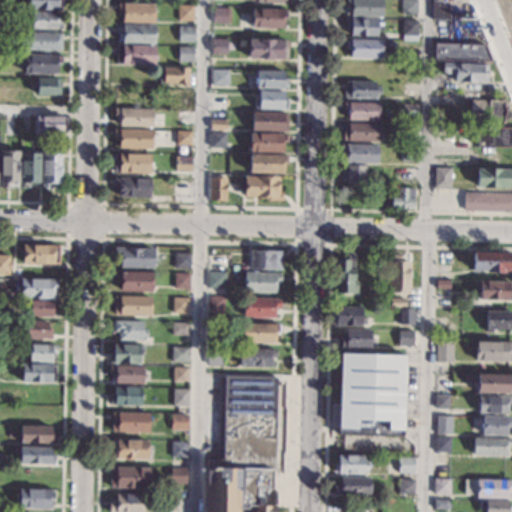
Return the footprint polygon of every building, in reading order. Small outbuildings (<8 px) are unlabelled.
[(61,0),(61,10),(26,9),(26,0),(61,0)] [(381,0),(381,17),(349,17),(349,8),(344,8),(344,0),(381,0)] [(417,0),(417,15),(400,14),(401,0),(417,0)] [(153,5),(153,23),(140,23),(140,24),(129,24),(129,23),(120,22),(121,14),(117,14),(117,4),(153,5)] [(449,14),(449,20),(431,20),(432,4),(443,4),(449,14)] [(192,5),(192,21),(177,21),(177,5),(192,5)] [(227,9),(227,23),(212,23),(212,8),(227,9)] [(251,8),(287,10),(287,19),(282,19),(282,28),(273,28),(273,29),(263,29),(263,28),(250,27),(251,8)] [(56,13),(56,20),(61,20),(61,30),(31,29),(32,12),(56,13)] [(376,21),(381,21),(381,30),(376,30),(376,37),(348,36),(348,30),(344,29),(345,19),(376,20),(376,21)] [(417,21),(417,35),(401,35),(401,20),(417,21)] [(154,26),(153,45),(120,44),(120,34),(116,34),(116,25),(154,26)] [(191,27),(191,42),(177,42),(177,26),(191,27)] [(61,33),(61,51),(47,51),(47,52),(41,52),(41,51),(24,50),(25,32),(61,33)] [(286,40),(286,59),(272,59),(272,60),(260,60),(260,59),(247,58),(247,39),(286,40)] [(225,40),(225,55),(212,55),(210,55),(211,40),(225,40)] [(381,58),(349,58),(349,47),(344,47),(344,40),(381,41),(381,58)] [(486,43),(494,61),(452,61),(452,55),(446,55),(446,53),(434,52),(434,43),(478,44),(478,42),(486,43)] [(154,46),(154,66),(115,65),(115,45),(154,46)] [(192,48),(192,62),(177,62),(177,47),(192,48)] [(61,55),(60,64),(56,64),(56,74),(23,73),(24,54),(61,55)] [(487,83),(452,82),(452,74),(440,73),(440,63),(487,63),(487,83)] [(188,69),(188,87),(181,86),(181,84),(157,83),(158,68),(188,69)] [(228,70),(227,86),(210,85),(210,70),(228,70)] [(283,70),(283,78),(287,78),(286,89),(255,89),(255,84),(252,84),(252,78),(255,78),(256,70),(283,70)] [(60,79),(59,95),(34,94),(35,89),(32,89),(32,79),(60,79)] [(374,86),(379,86),(379,95),(375,94),(375,100),(345,99),(343,97),(343,89),(344,89),(344,81),(374,82),(374,86)] [(283,91),(283,99),(287,99),(286,110),(255,109),(255,98),(259,98),(259,90),(283,91)] [(225,95),(224,111),(210,110),(210,95),(225,95)] [(511,117),(503,120),(503,123),(470,122),(471,99),(504,100),(511,117)] [(378,121),(347,121),(347,112),(343,111),(343,102),(378,103),(378,121)] [(416,118),(396,118),(396,104),(417,104),(416,118)] [(152,109),(151,127),(117,126),(118,117),(112,117),(112,108),(152,109)] [(191,111),(191,126),(175,125),(175,110),(191,111)] [(233,128),(227,128),(227,130),(209,130),(209,120),(224,120),(224,111),(233,111),(233,128)] [(287,113),(286,132),(250,131),(251,112),(287,113)] [(65,117),(65,135),(34,134),(35,117),(65,117)] [(379,142),(341,141),(341,124),(379,124),(379,142)] [(415,141),(399,141),(399,125),(415,125),(415,141)] [(511,146),(475,146),(475,128),(511,128),(511,146)] [(151,131),(151,149),(136,148),(136,150),(126,150),(126,149),(117,148),(117,140),(112,140),(113,130),(151,131)] [(190,132),(189,146),(174,146),(175,131),(190,132)] [(225,133),(224,149),(209,148),(209,132),(225,133)] [(286,134),(286,143),(282,143),(282,153),(249,152),(249,133),(286,134)] [(376,164),(344,164),(344,154),(340,154),(340,145),(377,145),(376,164)] [(416,147),(415,162),(399,162),(400,146),(416,147)] [(0,150),(19,151),(18,187),(10,187),(10,189),(0,188),(0,150)] [(61,151),(60,164),(62,164),(61,176),(60,176),(60,184),(49,184),(49,190),(41,189),(42,150),(61,151)] [(39,153),(38,183),(28,183),(28,188),(20,188),(21,152),(39,153)] [(150,154),(149,174),(112,172),(113,153),(150,154)] [(286,155),(286,164),(282,164),(282,173),(249,172),(250,154),(286,155)] [(190,157),(189,172),(174,172),(174,156),(190,157)] [(365,175),(370,175),(370,185),(344,185),(345,182),(340,182),(340,167),(345,167),(345,165),(365,166),(365,175)] [(449,188),(434,188),(434,167),(450,168),(449,188)] [(511,187),(475,187),(475,170),(511,170),(511,187)] [(279,177),(278,193),(282,193),(282,202),(265,201),(265,199),(256,199),(256,198),(242,197),(243,191),(237,191),(237,178),(242,178),(242,176),(279,177)] [(226,177),(225,202),(207,201),(208,177),(226,177)] [(150,179),(149,185),(151,185),(151,190),(149,190),(149,198),(116,197),(116,187),(112,187),(112,178),(150,179)] [(188,181),(188,197),(171,196),(172,181),(188,181)] [(411,209),(386,209),(386,197),(382,197),(382,187),(412,188),(411,209)] [(511,212),(462,212),(463,193),(511,193),(511,212)] [(59,245),(58,265),(21,263),(22,244),(59,245)] [(124,247),(124,248),(153,249),(152,268),(117,267),(117,257),(111,257),(111,246),(124,247)] [(280,251),(280,271),(249,270),(249,250),(280,251)] [(188,252),(188,269),(173,269),(174,251),(188,252)] [(511,272),(503,272),(502,273),(484,273),(484,271),(477,271),(477,273),(472,273),(472,253),(511,253),(511,272)] [(0,255),(8,255),(8,261),(11,261),(11,270),(9,270),(8,275),(0,274),(0,255)] [(401,261),(409,261),(408,293),(388,293),(389,255),(401,255),(401,261)] [(352,268),(353,268),(353,280),(351,280),(351,284),(356,284),(356,294),(339,294),(339,296),(335,296),(335,289),(333,288),(333,270),(335,270),(335,259),(352,259),(352,268)] [(150,273),(150,281),(153,281),(152,289),(150,289),(150,292),(119,291),(119,280),(112,280),(113,272),(150,273)] [(224,273),(223,290),(207,289),(208,272),(224,273)] [(280,274),(279,284),(275,284),(274,293),(242,292),(243,273),(280,274)] [(190,274),(189,289),(172,289),(173,274),(190,274)] [(57,280),(57,289),(52,289),(52,298),(19,297),(20,279),(57,280)] [(448,289),(435,289),(435,280),(448,280),(448,289)] [(510,300),(476,299),(477,282),(482,282),(510,283),(510,300)] [(450,310),(435,310),(435,294),(451,294),(450,310)] [(150,297),(149,316),(113,315),(113,295),(150,297)] [(222,298),(221,312),(206,312),(207,297),(222,298)] [(187,299),(187,314),(171,314),(171,298),(187,299)] [(279,299),(279,308),(274,308),(274,318),(242,317),(242,298),(279,299)] [(405,307),(389,307),(389,299),(405,299),(405,307)] [(56,302),(56,312),(52,312),(51,317),(28,317),(28,311),(21,311),(22,301),(56,302)] [(360,317),(365,317),(365,326),(334,325),(334,319),(331,319),(332,306),(360,307),(360,317)] [(412,325),(398,325),(399,309),(412,309),(412,325)] [(510,317),(511,317),(511,324),(510,324),(510,330),(497,330),(497,333),(483,333),(484,311),(510,311),(510,317)] [(46,321),(46,328),(51,328),(50,339),(25,339),(26,321),(46,321)] [(141,322),(141,330),(146,330),(146,338),(141,338),(141,341),(117,340),(117,332),(112,332),(113,321),(141,322)] [(188,323),(187,336),(171,335),(171,323),(188,323)] [(278,324),(277,334),(274,334),(274,343),(239,342),(239,323),(278,324)] [(369,348),(339,348),(340,337),(343,337),(343,330),(370,330),(369,348)] [(412,346),(396,346),(397,331),(412,331),(412,346)] [(450,364),(435,364),(435,341),(450,342),(450,364)] [(511,362),(473,361),(474,342),(506,343),(511,343),(511,362)] [(143,345),(142,354),(139,354),(139,364),(109,363),(109,353),(112,353),(112,344),(143,345)] [(57,346),(57,354),(51,354),(51,363),(28,362),(28,355),(22,354),(22,345),(57,346)] [(188,348),(187,363),(170,363),(170,347),(188,348)] [(223,348),(222,366),(206,365),(206,348),(223,348)] [(276,349),(275,359),(270,359),(270,367),(238,366),(238,348),(276,349)] [(338,352),(405,354),(403,431),(387,431),(387,421),(358,420),(357,430),(336,429),(338,352)] [(56,365),(56,383),(21,382),(22,364),(56,365)] [(143,367),(142,384),(113,384),(113,374),(108,374),(108,366),(143,367)] [(187,368),(186,381),(173,381),(172,381),(172,367),(187,368)] [(511,393),(475,393),(476,374),(511,375),(511,393)] [(271,468),(276,376),(223,376),(221,458),(205,458),(206,467),(271,468)] [(140,387),(139,406),(109,406),(109,395),(113,395),(113,386),(140,387)] [(187,390),(187,407),(171,406),(172,389),(187,390)] [(448,396),(448,410),(434,409),(434,395),(448,396)] [(510,405),(507,405),(507,414),(477,414),(478,396),(511,397),(510,405)] [(148,413),(147,434),(110,433),(111,412),(148,413)] [(187,414),(187,431),(169,431),(170,414),(187,414)] [(449,434),(435,434),(436,416),(449,416),(449,434)] [(511,416),(511,428),(506,428),(506,436),(480,436),(481,416),(511,416)] [(50,426),(50,434),(54,434),(54,444),(19,443),(20,426),(50,426)] [(449,453),(434,453),(434,452),(434,438),(449,438),(449,453)] [(510,447),(506,447),(506,456),(496,456),(496,457),(485,457),(485,456),(472,456),(472,438),(510,439),(510,447)] [(147,441),(147,444),(150,444),(150,452),(147,452),(147,459),(132,459),(132,461),(124,460),(124,459),(114,459),(115,449),(110,448),(110,440),(147,441)] [(185,443),(185,458),(170,457),(171,442),(185,443)] [(49,448),(48,454),(54,454),(53,465),(18,464),(19,447),(49,448)] [(362,457),(362,462),(368,462),(368,470),(362,470),(361,474),(336,474),(337,456),(362,457)] [(414,473),(397,473),(397,458),(414,458),(414,473)] [(149,467),(149,489),(108,487),(109,466),(149,467)] [(185,468),(184,484),(169,484),(169,476),(165,475),(165,469),(169,469),(169,467),(185,468)] [(271,468),(271,488),(273,488),(273,505),(275,506),(275,511),(204,511),(206,467),(271,468)] [(369,496),(335,495),(335,482),(338,482),(338,477),(369,478),(369,496)] [(448,480),(448,495),(432,494),(433,479),(448,480)] [(413,481),(413,495),(397,494),(397,480),(413,481)] [(511,489),(508,489),(508,499),(475,498),(475,480),(511,480),(511,489)] [(54,490),(54,502),(50,502),(49,509),(17,508),(18,489),(54,490)] [(142,495),(142,511),(107,511),(108,499),(115,500),(115,494),(142,495)] [(186,496),(185,511),(168,511),(169,496),(186,496)] [(448,508),(433,508),(433,499),(448,500),(448,508)] [(508,506),(511,506),(511,511),(482,511),(483,511),(479,511),(479,501),(508,501),(508,506)]
